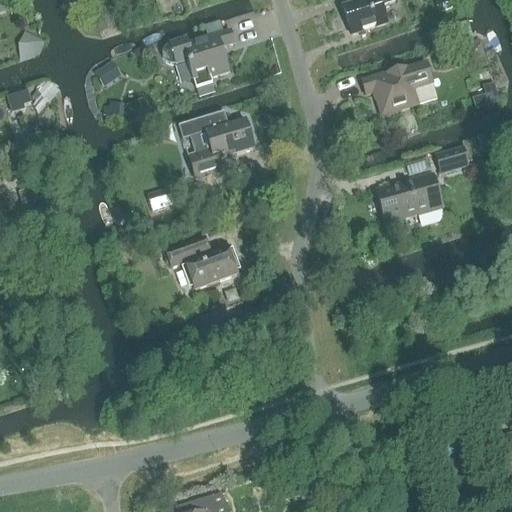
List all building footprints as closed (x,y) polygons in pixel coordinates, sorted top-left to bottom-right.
[(351,37),(357,35),(358,40),(366,38),(365,33),(386,26),(381,9),(395,4),(393,0),(359,0),(361,4),(342,10),(351,37)] [(449,0),(437,4),(440,14),(452,10),(449,0)] [(234,47),(230,34),(188,46),(186,40),(170,45),(165,48),(162,53),(162,58),(165,63),(170,65),(176,65),(187,62),(194,85),(199,88),(207,86),(210,80),(228,75),(221,51),(234,47)] [(480,46),(467,50),(471,63),(484,59),(480,46)] [(427,63),(389,74),(361,83),(365,98),(375,95),(382,118),(416,107),(412,94),(434,87),(427,63)] [(111,64),(93,76),(102,90),(120,79),(111,64)] [(28,94),(21,96),(24,108),(32,106),(28,94)] [(108,105),(106,118),(121,120),(123,107),(108,105)] [(222,116),(179,129),(183,143),(188,142),(194,158),(188,160),(195,183),(221,175),(217,162),(253,152),(245,123),(226,129),(222,116)] [(463,149),(463,151),(435,159),(440,177),(468,169),(466,162),(478,159),(475,146),(463,149)] [(385,226),(442,210),(432,178),(375,194),(385,226)] [(209,256),(204,241),(165,255),(171,271),(184,266),(194,293),(237,278),(226,250),(209,256)] [(147,411),(160,407),(156,393),(143,396),(147,411)] [(491,505),(511,500),(508,492),(511,490),(511,437),(500,441),(508,473),(504,474),(504,473),(484,478),(491,505)] [(296,478),(282,482),(287,501),(301,497),(296,478)] [(225,511),(221,497),(213,499),(177,510),(177,511),(225,511)]
